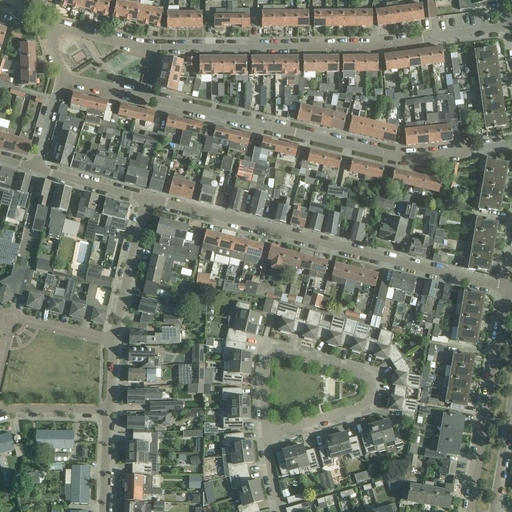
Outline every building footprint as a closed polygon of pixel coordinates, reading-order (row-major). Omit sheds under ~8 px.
[(74,0),(62,0),(61,7),(66,8),(66,5),(73,7),(72,9),(74,0)] [(74,0),(72,9),(77,10),(77,8),(84,9),(86,0),(74,0)] [(86,0),(84,9),(91,11),(90,13),(95,14),(98,0),(86,0)] [(98,0),(95,14),(96,12),(102,13),(102,16),(107,17),(110,0),(98,0)] [(124,21),(128,0),(128,4),(116,1),(113,18),(117,19),(118,17),(124,18),(124,21)] [(136,21),(139,7),(141,0),(139,0),(128,0),(124,21),(129,22),(129,19),(136,21)] [(436,18),(433,0),(425,0),(428,19),(436,18)] [(458,0),(460,10),(483,7),(482,4),(491,2),(490,0),(458,0)] [(139,7),(136,21),(143,22),(142,25),(147,26),(152,3),(146,2),(144,8),(139,7)] [(232,2),(232,10),(232,16),(232,26),(241,26),(241,28),(250,28),(249,10),(237,10),(237,3),(232,2)] [(386,4),(387,10),(389,25),(401,24),(398,8),(397,2),(386,4)] [(152,3),(147,26),(148,24),(154,25),(154,28),(159,29),(162,12),(151,9),(152,3)] [(422,5),(410,7),(412,22),(424,20),(422,5)] [(273,12),(273,28),(285,28),(285,12),(285,6),(274,6),(274,12),(273,12)] [(196,13),(190,13),(190,28),(202,28),(202,14),(205,14),(205,7),(196,7),(196,13)] [(398,8),(401,24),(412,22),(410,7),(398,8)] [(389,25),(387,10),(375,12),(377,27),(389,25)] [(372,11),(360,12),(360,27),(372,27),(372,11)] [(273,28),(273,12),(261,13),(262,28),(273,28)] [(297,28),(297,12),(285,12),(285,28),(297,28)] [(297,12),(297,28),(309,27),(308,12),(297,12)] [(314,28),(325,27),(325,12),(313,12),(314,28)] [(337,12),(325,12),(325,27),(337,27),(337,12)] [(337,27),(349,27),(349,12),(337,12),(337,27)] [(349,27),(360,27),(360,12),(349,12),(349,27)] [(179,29),(179,13),(167,13),(167,29),(179,29)] [(179,29),(190,28),(190,13),(179,13),(179,29)] [(222,26),(232,26),(232,16),(214,17),(214,28),(222,28),(222,26)] [(21,44),(21,58),(35,57),(34,43),(21,44)] [(442,48),(429,50),(431,65),(444,63),(442,48)] [(476,64),(496,61),(494,48),(485,50),(485,49),(482,49),(482,50),(475,51),(476,64)] [(431,65),(429,50),(418,51),(420,67),(431,65)] [(418,51),(406,53),(409,68),(420,67),(418,51)] [(406,53),(395,54),(397,70),(409,68),(406,53)] [(386,72),(397,70),(395,54),(384,56),(386,72)] [(366,57),(366,72),(366,78),(377,78),(377,72),(378,72),(378,67),(378,66),(378,56),(366,57)] [(21,72),(35,72),(35,57),(21,58),(21,72)] [(211,58),(211,74),(211,77),(216,77),(216,74),(223,74),(223,57),(211,58)] [(235,74),(234,57),(223,57),(223,74),(229,74),(229,77),(234,77),(234,74),(235,74)] [(234,57),(235,74),(241,74),(241,77),(247,77),(246,57),(234,57)] [(263,77),(263,57),(251,57),(251,76),(249,76),(249,82),(256,82),(256,77),(256,74),(262,74),(262,77),(263,77)] [(275,74),(275,57),(263,57),(263,77),(268,77),(268,74),(275,74)] [(275,86),(284,85),(284,87),(287,87),(287,81),(286,57),(275,57),(275,74),(275,86)] [(287,81),(287,87),(287,118),(293,120),(297,105),(294,104),(295,100),(293,97),(290,98),(290,87),(289,87),(289,86),(298,86),(298,92),(299,92),(298,76),(298,73),(298,57),(286,57),(287,81)] [(303,73),(315,73),(315,57),(303,57),(303,73)] [(326,73),(326,57),(315,57),(315,73),(326,73)] [(326,57),(326,73),(338,73),(338,57),(326,57)] [(354,73),(354,57),(342,57),(342,78),(354,78),(354,73)] [(366,72),(366,57),(354,57),(354,73),(366,72)] [(163,58),(160,73),(180,77),(183,62),(163,58)] [(195,67),(195,58),(186,58),(186,67),(195,67)] [(204,74),(211,74),(211,58),(199,58),(199,77),(204,77),(204,74)] [(1,59),(0,62),(0,69),(2,71),(3,69),(9,71),(12,62),(1,59)] [(478,77),(498,74),(496,61),(476,64),(478,77)] [(2,71),(0,69),(0,80),(9,83),(11,78),(1,75),(2,71)] [(35,72),(21,72),(22,86),(36,86),(35,72)] [(180,77),(160,73),(157,88),(192,96),(193,91),(194,88),(195,81),(187,79),(186,83),(179,81),(180,77)] [(500,87),(498,74),(478,77),(474,78),(475,91),(500,87)] [(436,96),(448,94),(453,94),(452,86),(450,75),(445,76),(447,87),(448,87),(448,91),(435,93),(436,96)] [(424,96),(423,86),(416,87),(417,97),(424,96)] [(287,87),(284,87),(284,106),(278,106),(278,116),(287,118),(287,87)] [(482,103),(502,100),(500,87),(475,91),(477,104),(482,103)] [(86,115),(90,99),(81,97),(81,95),(73,93),(70,108),(87,112),(86,114),(86,115)] [(347,93),(346,96),(338,95),(338,99),(337,100),(345,101),(344,103),(350,104),(353,94),(347,93)] [(454,101),(453,94),(448,94),(449,99),(449,102),(448,102),(449,114),(444,115),(445,120),(438,121),(438,120),(441,143),(452,141),(451,126),(450,121),(457,120),(456,113),(455,107),(454,101)] [(90,99),(86,115),(104,118),(105,113),(105,111),(108,101),(100,99),(99,101),(90,99)] [(376,118),(380,119),(384,105),(390,107),(392,102),(382,99),(380,104),(380,105),(376,118)] [(484,116),(504,113),(502,100),(482,103),(484,116)] [(135,120),(137,110),(128,108),(129,106),(121,104),(118,116),(135,120)] [(297,121),(308,123),(312,108),(300,105),(297,121)] [(330,107),(324,105),(323,111),(319,126),(331,129),(334,113),(329,112),(330,107)] [(336,107),(334,113),(331,129),(342,131),(346,116),(347,116),(349,110),(336,107)] [(319,126),(323,111),(312,108),(308,123),(319,126)] [(147,112),(137,110),(135,120),(152,124),(155,112),(147,110),(147,112)] [(460,119),(468,118),(467,110),(459,111),(460,119)] [(104,118),(103,121),(109,123),(112,113),(105,111),(105,113),(104,118)] [(365,113),(359,111),(358,119),(352,117),(348,133),(360,135),(363,120),(365,113)] [(505,126),(504,113),(484,116),(486,129),(493,128),(494,128),(496,128),(505,126)] [(65,117),(60,115),(58,123),(78,128),(80,121),(65,117)] [(175,129),(183,131),(185,121),(176,119),(176,117),(168,115),(166,127),(164,133),(174,135),(175,129)] [(100,120),(86,116),(85,121),(99,125),(100,120)] [(468,118),(460,119),(462,140),(470,139),(468,118)] [(386,125),(382,141),(394,143),(398,128),(399,122),(387,119),(386,125)] [(360,135),(371,138),(375,123),(363,120),(360,135)] [(426,122),(428,144),(441,143),(438,120),(433,120),(433,122),(426,122)] [(194,124),(185,121),(179,146),(188,148),(192,133),(200,135),(203,123),(195,121),(194,124)] [(415,124),(417,145),(428,144),(426,122),(415,124)] [(371,138),(382,141),(386,125),(375,123),(371,138)] [(406,146),(417,145),(415,124),(406,124),(404,130),(406,146)] [(213,138),(230,142),(233,133),(223,130),(224,128),(216,126),(213,138)] [(144,137),(145,137),(156,140),(157,134),(145,131),(144,137)] [(77,136),(65,132),(62,144),(58,143),(53,163),(69,168),(77,136)] [(133,134),(123,132),(121,141),(131,143),(133,134)] [(242,135),(233,133),(230,142),(229,149),(238,151),(240,144),(248,146),(248,144),(250,134),(242,132),(242,135)] [(143,145),(145,137),(144,137),(133,134),(131,143),(130,148),(134,149),(135,143),(143,145)] [(157,134),(156,140),(157,140),(168,143),(170,138),(157,134)] [(2,149),(15,153),(18,140),(6,136),(2,149)] [(156,140),(145,137),(143,145),(144,145),(143,147),(155,150),(156,145),(157,140),(156,140)] [(251,164),(255,165),(267,168),(263,166),(264,162),(266,163),(266,160),(263,159),(265,150),(278,153),(279,149),(280,144),(271,142),(271,139),(263,137),(261,149),(255,147),(252,159),(251,164)] [(206,139),(203,152),(205,152),(217,155),(218,150),(211,148),(213,141),(206,139)] [(18,140),(15,153),(28,156),(31,143),(18,140)] [(280,144),(279,149),(278,153),(274,169),(284,171),(286,163),(294,164),(295,157),(298,145),(290,144),(289,146),(280,144)] [(190,154),(192,149),(188,148),(179,146),(175,145),(174,150),(190,154)] [(96,155),(91,174),(100,177),(107,155),(107,153),(102,151),(103,147),(99,146),(96,155)] [(323,166),(326,154),(310,151),(309,153),(308,155),(309,155),(308,162),(323,166)] [(91,174),(96,155),(87,152),(85,157),(75,154),(71,168),(91,174)] [(100,177),(111,179),(116,161),(117,156),(107,153),(107,155),(100,177)] [(125,184),(135,186),(138,171),(141,155),(137,154),(136,162),(130,161),(125,184)] [(326,154),(323,166),(338,169),(340,163),(341,163),(341,161),(341,158),(326,154)] [(142,155),(141,155),(138,171),(135,186),(145,188),(148,173),(145,173),(148,159),(141,158),(142,155)] [(118,156),(117,156),(116,161),(111,179),(121,183),(124,173),(125,168),(124,167),(125,163),(126,159),(118,157),(118,156)] [(229,158),(224,157),(220,170),(230,173),(233,159),(229,158)] [(488,158),(485,171),(505,175),(506,170),(503,169),(504,164),(505,164),(505,163),(496,162),(497,160),(488,158)] [(238,174),(252,177),(255,165),(251,164),(241,161),(238,174)] [(300,171),(299,175),(304,176),(308,162),(302,161),(300,171)] [(350,172),(365,176),(368,164),(352,161),(352,163),(351,163),(351,165),(352,165),(350,172)] [(383,168),(368,164),(365,176),(364,181),(372,182),(373,178),(381,179),(382,173),(383,173),(383,171),(383,168)] [(252,177),(251,184),(250,183),(249,192),(254,194),(249,215),(261,218),(266,198),(271,200),(271,199),(272,188),(268,187),(268,186),(263,184),(267,168),(255,165),(252,177)] [(160,167),(158,175),(153,173),(153,174),(149,190),(161,193),(165,177),(167,169),(160,167)] [(11,195),(14,186),(14,185),(13,187),(10,186),(13,173),(2,170),(0,176),(0,187),(5,189),(3,193),(1,204),(8,206),(11,195)] [(392,182),(407,186),(410,174),(395,171),(394,173),(393,173),(393,175),(394,175),(392,182)] [(505,175),(485,171),(483,184),(503,188),(504,180),(505,175)] [(410,174),(407,186),(414,187),(413,192),(422,194),(425,178),(410,174)] [(30,178),(19,175),(15,190),(13,190),(11,200),(7,212),(14,214),(18,200),(20,192),(26,194),(30,178)] [(169,195),(179,197),(183,182),(184,177),(174,175),(169,195)] [(291,175),(289,182),(296,184),(298,177),(291,175)] [(212,181),(202,178),(199,187),(203,188),(199,202),(212,205),(215,190),(210,189),(212,181)] [(441,181),(425,178),(422,194),(423,189),(439,193),(440,186),(441,186),(441,184),(440,184),(441,181)] [(51,183),(39,180),(34,195),(39,197),(32,231),(42,233),(51,192),(49,191),(51,183)] [(239,212),(244,191),(249,192),(250,183),(236,180),(234,189),(233,189),(232,188),(227,209),(239,212)] [(455,181),(450,181),(450,184),(447,191),(451,193),(454,185),(455,181)] [(179,197),(191,200),(195,185),(183,182),(179,197)] [(363,184),(361,192),(371,194),(372,189),(367,188),(368,185),(363,184)] [(503,188),(483,184),(481,197),(501,201),(502,195),(501,195),(503,188)] [(347,189),(337,187),(337,186),(328,185),(327,195),(335,196),(335,198),(346,199),(347,189)] [(383,197),(385,187),(379,185),(376,195),(383,197)] [(70,189),(57,186),(56,193),(54,193),(51,209),(51,210),(49,219),(50,219),(48,228),(50,229),(48,238),(60,240),(62,234),(65,220),(65,216),(62,215),(62,212),(66,213),(71,190),(70,189)] [(385,187),(383,197),(388,198),(391,188),(385,187)] [(98,197),(85,193),(83,201),(81,200),(79,208),(77,218),(83,220),(83,218),(90,220),(84,240),(93,243),(103,200),(98,198),(98,197)] [(378,196),(376,206),(393,210),(396,200),(388,198),(383,197),(378,196)] [(481,211),(481,213),(487,214),(488,212),(488,210),(496,211),(497,211),(496,211),(497,205),(500,206),(501,201),(497,200),(481,197),(479,211),(481,211)] [(289,199),(284,198),(282,206),(277,204),(273,221),(286,224),(290,208),(287,207),(289,199)] [(322,200),(315,198),(314,206),(308,230),(320,233),(324,217),(316,215),(317,209),(319,209),(322,200)] [(106,199),(101,216),(108,217),(104,236),(109,237),(110,237),(118,202),(106,199)] [(347,208),(354,210),(355,201),(347,200),(346,208),(347,208)] [(109,237),(109,238),(114,239),(116,230),(125,232),(128,221),(126,220),(130,205),(127,204),(118,202),(110,237),(109,237)] [(417,206),(406,203),(403,218),(413,221),(417,206)] [(301,208),(294,206),(290,225),(304,229),(307,215),(300,213),(301,208)] [(361,212),(348,208),(344,224),(352,226),(349,240),(361,243),(365,227),(358,225),(361,212)] [(412,241),(409,255),(419,257),(423,259),(427,245),(432,246),(434,237),(436,228),(436,227),(438,212),(430,210),(428,226),(429,226),(428,237),(422,235),(421,237),(414,235),(412,241)] [(448,212),(443,211),(442,218),(440,217),(439,225),(446,226),(448,212)] [(341,215),(326,212),(323,231),(323,233),(338,237),(341,215)] [(392,218),(389,226),(382,224),(379,236),(386,238),(386,241),(401,245),(407,222),(392,218)] [(475,231),(495,234),(496,230),(493,229),(494,223),(495,223),(486,221),(487,219),(477,218),(475,231)] [(65,220),(62,234),(73,237),(77,234),(80,224),(65,220)] [(174,224),(160,220),(157,234),(161,238),(159,244),(168,246),(170,237),(174,224)] [(174,224),(170,237),(168,246),(178,249),(176,256),(181,257),(183,249),(182,249),(184,241),(187,227),(174,224)] [(436,228),(434,237),(443,239),(444,232),(436,231),(436,228)] [(495,234),(475,231),(473,244),(492,247),(494,240),(495,234)] [(217,247),(220,235),(206,232),(203,244),(201,249),(215,253),(217,247)] [(229,259),(234,239),(220,235),(217,247),(225,249),(223,257),(229,259)] [(443,239),(434,237),(432,246),(433,246),(434,243),(442,245),(443,239)] [(244,262),(246,255),(249,243),(234,239),(229,259),(244,262)] [(0,240),(0,263),(14,267),(20,246),(0,240)] [(153,251),(166,254),(168,246),(159,244),(155,243),(153,251)] [(263,246),(249,243),(246,255),(260,258),(263,246)] [(492,247),(473,244),(471,257),(491,260),(492,255),(491,255),(492,247)] [(168,246),(166,254),(168,254),(176,256),(178,249),(168,246)] [(198,250),(188,248),(187,250),(183,249),(181,257),(182,258),(196,261),(198,250)] [(282,264),(285,252),(270,248),(267,260),(272,261),(271,268),(280,270),(282,264)] [(294,273),(299,255),(285,252),(282,264),(280,270),(281,271),(281,270),(294,273)] [(176,256),(168,254),(166,259),(152,256),(149,269),(162,272),(168,273),(171,260),(181,263),(182,259),(182,258),(181,257),(176,256)] [(296,267),(310,271),(313,259),(299,255),(294,273),(296,267)] [(441,257),(434,255),(432,261),(440,263),(441,257)] [(490,265),(491,260),(471,257),(470,260),(468,270),(478,272),(478,270),(486,271),(486,270),(487,265),(490,265)] [(26,259),(17,258),(16,267),(25,268),(26,259)] [(50,261),(38,259),(36,270),(48,272),(50,261)] [(313,259),(310,271),(309,277),(315,278),(316,273),(325,275),(328,263),(313,259)] [(332,282),(345,286),(349,268),(335,264),(332,277),(333,277),(332,282)] [(9,277),(0,282),(0,301),(2,304),(4,303),(4,304),(11,301),(10,299),(12,298),(11,295),(14,293),(20,294),(26,270),(13,267),(11,277),(9,277)] [(73,272),(54,268),(52,276),(71,280),(73,272)] [(360,284),(364,271),(349,268),(345,286),(354,288),(356,283),(360,284)] [(149,269),(143,295),(158,297),(168,299),(169,299),(171,300),(173,294),(159,291),(161,285),(159,285),(160,279),(170,281),(171,274),(168,273),(162,272),(149,269)] [(26,270),(20,294),(26,296),(24,302),(28,303),(27,307),(30,308),(29,309),(37,310),(37,309),(39,310),(43,292),(36,291),(33,285),(31,285),(34,271),(26,270)] [(378,275),(364,271),(360,284),(375,288),(378,275)] [(270,272),(268,280),(277,283),(279,275),(270,272)] [(381,319),(388,288),(395,289),(392,301),(397,302),(404,275),(392,272),(389,284),(382,282),(373,316),(381,319)] [(210,275),(198,273),(196,286),(208,288),(208,286),(209,281),(210,275)] [(43,292),(39,310),(40,306),(50,308),(49,312),(51,312),(51,314),(58,315),(59,314),(60,315),(64,297),(58,296),(54,290),(52,290),(55,276),(47,274),(43,292)] [(87,274),(85,283),(99,286),(101,277),(87,274)] [(417,278),(404,275),(397,302),(403,303),(405,296),(401,295),(402,292),(412,294),(417,278)] [(101,277),(99,286),(101,286),(111,288),(113,279),(101,277)] [(64,297),(60,315),(61,315),(62,311),(71,313),(70,317),(73,317),(72,319),(80,320),(80,319),(82,320),(86,302),(79,301),(76,295),(73,295),(77,281),(68,279),(64,297)] [(433,319),(435,312),(431,311),(438,284),(425,280),(421,297),(427,298),(423,313),(427,314),(425,323),(426,323),(432,324),(433,319)] [(254,296),(257,284),(246,281),(245,286),(238,285),(237,293),(244,294),(254,296)] [(237,293),(238,285),(224,283),(222,291),(237,293)] [(273,295),(275,288),(257,284),(254,296),(266,298),(272,299),(273,295)] [(86,302),(82,320),(83,316),(93,318),(92,322),(94,322),(94,324),(101,325),(101,324),(104,325),(108,307),(101,306),(97,300),(95,300),(98,287),(90,285),(86,302)] [(174,288),(161,285),(159,291),(173,294),(174,288)] [(199,290),(198,301),(206,302),(207,291),(199,290)] [(462,304),(483,307),(485,296),(484,296),(485,295),(465,291),(462,304)] [(319,309),(322,297),(312,295),(309,307),(319,309)] [(168,299),(158,297),(157,302),(148,299),(148,301),(142,299),(138,312),(154,316),(156,310),(173,313),(180,314),(182,308),(167,304),(168,299)] [(322,297),(319,309),(327,311),(330,299),(322,297)] [(270,314),(276,316),(280,303),(273,301),(270,314)] [(239,311),(237,321),(257,326),(259,316),(249,313),(250,306),(237,302),(235,310),(239,311)] [(303,334),(306,322),(295,319),(298,308),(280,303),(276,316),(282,317),(278,331),(280,331),(280,332),(288,335),(288,333),(291,334),(292,331),(303,334)] [(460,316),(480,320),(483,307),(462,304),(460,316)] [(352,318),(353,313),(346,311),(346,310),(340,309),(338,314),(352,318)] [(319,326),(322,314),(309,311),(306,322),(303,334),(302,337),(304,338),(304,339),(312,341),(312,340),(315,340),(315,339),(320,341),(321,339),(326,341),(330,329),(319,326)] [(433,319),(440,320),(441,313),(435,312),(433,319)] [(182,317),(163,316),(163,325),(177,326),(182,326),(182,317)] [(458,329),(478,332),(480,320),(460,316),(458,329)] [(326,341),(326,343),(328,344),(328,345),(336,348),(336,346),(339,347),(339,344),(350,347),(354,335),(357,324),(346,321),(333,317),(330,329),(326,341)] [(246,344),(245,344),(247,334),(254,336),(255,334),(256,334),(258,327),(256,327),(257,326),(237,321),(235,328),(229,329),(226,341),(246,344)] [(404,322),(403,328),(409,330),(411,323),(404,322)] [(357,324),(354,335),(350,347),(350,350),(352,351),(352,352),(360,354),(360,353),(362,353),(363,351),(374,354),(377,342),(367,339),(370,327),(357,324)] [(440,326),(435,325),(432,337),(437,339),(440,326)] [(180,345),(180,327),(161,327),(161,334),(153,334),(153,337),(146,336),(146,332),(130,331),(129,344),(162,345),(180,345)] [(410,332),(392,327),(391,332),(408,337),(409,334),(410,332)] [(478,332),(458,329),(456,342),(476,345),(478,332)] [(384,359),(386,360),(387,359),(389,359),(393,365),(403,358),(401,355),(396,347),(390,345),(393,334),(381,330),(377,342),(374,354),(373,356),(376,357),(375,358),(383,360),(384,359)] [(246,344),(226,341),(225,353),(230,356),(230,363),(250,365),(250,363),(252,363),(252,356),(251,356),(251,354),(244,354),(244,344),(246,344)] [(446,347),(430,344),(427,362),(432,362),(433,357),(434,357),(434,352),(446,353),(446,347)] [(193,345),(192,365),(193,365),(205,365),(205,361),(205,357),(205,345),(193,345)] [(154,350),(129,349),(129,362),(136,362),(136,363),(142,363),(142,368),(161,369),(162,358),(154,358),(154,350)] [(452,366),(472,369),(474,356),(454,353),(452,366)] [(395,386),(407,388),(419,390),(421,377),(409,375),(410,369),(403,358),(393,365),(396,370),(396,373),(394,373),(394,375),(393,375),(392,383),(393,383),(392,386),(395,386)] [(250,365),(230,363),(229,370),(223,372),(222,383),(242,385),(242,384),(241,384),(242,375),(249,375),(249,374),(250,374),(251,367),(250,367),(250,365)] [(192,375),(178,375),(179,385),(198,385),(205,385),(205,365),(193,365),(192,375)] [(470,382),(472,369),(452,366),(450,378),(470,382)] [(128,369),(128,382),(155,383),(155,369),(141,368),(141,370),(128,369)] [(468,394),(470,382),(450,378),(447,391),(468,394)] [(389,407),(388,410),(402,412),(415,415),(417,401),(405,399),(407,388),(395,386),(393,397),(390,397),(390,399),(389,399),(387,407),(389,407)] [(228,409),(249,409),(249,407),(250,407),(250,400),(249,400),(249,398),(241,398),(241,389),(242,389),(222,389),(222,400),(228,402),(228,409)] [(161,390),(144,390),(144,391),(128,390),(127,406),(144,406),(144,399),(160,400),(161,390)] [(468,394),(447,391),(445,403),(466,407),(468,394)] [(183,411),(182,402),(150,403),(150,412),(183,411)] [(430,409),(419,408),(418,417),(423,418),(423,415),(429,416),(430,409)] [(228,409),(229,416),(223,419),(223,430),(243,429),(242,429),(242,419),(249,419),(249,418),(250,418),(250,410),(249,410),(249,409),(228,409)] [(415,415),(402,412),(401,418),(414,421),(415,415)] [(157,414),(144,414),(144,416),(127,416),(127,429),(144,430),(144,420),(160,421),(160,426),(155,426),(155,432),(159,432),(165,432),(165,425),(170,425),(170,414),(157,414)] [(441,428),(462,432),(464,418),(437,414),(435,427),(437,427),(441,428)] [(384,444),(393,441),(394,445),(402,442),(399,429),(391,432),(388,421),(387,421),(387,420),(379,423),(379,424),(378,424),(384,444)] [(384,444),(378,424),(377,424),(377,423),(369,425),(369,427),(368,427),(370,434),(361,437),(361,436),(360,436),(366,455),(377,452),(379,453),(386,450),(384,444)] [(462,432),(441,428),(437,427),(436,433),(440,433),(439,441),(459,444),(462,432)] [(36,449),(55,449),(55,432),(36,432),(36,449)] [(55,432),(55,449),(73,449),(74,432),(55,432)] [(341,456),(348,454),(352,459),(362,456),(357,437),(356,437),(356,438),(348,441),(345,434),(344,434),(344,432),(336,435),(336,436),(335,436),(341,456)] [(126,454),(147,454),(147,447),(153,445),(153,433),(133,433),(133,434),(134,434),(134,443),(126,443),(126,454)] [(232,455),(252,452),(253,452),(252,443),(251,443),(251,442),(243,443),(242,434),(243,434),(243,433),(223,436),(225,446),(231,448),(232,455)] [(0,436),(0,453),(15,450),(13,444),(11,434),(0,436)] [(341,456),(335,436),(334,437),(334,435),(326,438),(326,439),(325,439),(327,447),(319,449),(318,448),(323,467),(334,465),(334,458),(341,456)] [(459,444),(439,441),(437,452),(431,451),(430,458),(444,460),(445,454),(457,456),(459,444)] [(298,468),(305,467),(309,472),(319,469),(314,449),(313,449),(313,451),(305,453),(303,446),(302,446),(301,445),(293,447),(294,448),(293,449),(298,468)] [(293,449),(292,449),(291,448),(283,450),(284,451),(282,452),(285,462),(278,464),(282,477),(290,475),(289,471),(298,468),(293,449)] [(229,477),(248,473),(247,473),(246,464),(254,463),(253,462),(254,462),(253,454),(252,454),(252,452),(232,455),(233,462),(227,465),(229,477)] [(147,454),(126,454),(126,464),(133,464),(133,474),(132,473),(132,474),(152,475),(152,464),(146,461),(147,454)] [(200,464),(198,456),(189,459),(191,467),(200,464)] [(417,458),(409,457),(407,466),(416,467),(417,458)] [(455,470),(456,462),(443,460),(442,468),(455,470)] [(72,466),(72,485),(88,486),(89,467),(72,466)] [(455,470),(442,468),(441,475),(440,475),(446,476),(446,475),(454,477),(455,470)] [(330,471),(323,473),(328,492),(335,490),(330,471)] [(39,472),(22,474),(23,486),(40,484),(39,472)] [(362,474),(364,481),(370,479),(368,472),(362,474)] [(260,491),(260,490),(261,490),(258,482),(257,481),(250,483),(247,474),(248,474),(248,473),(229,477),(232,489),(238,490),(240,497),(260,491)] [(125,489),(151,490),(152,477),(142,477),(125,476),(125,489)] [(404,476),(387,481),(389,490),(403,486),(403,484),(404,476)] [(193,489),(201,489),(201,477),(194,477),(193,489)] [(439,481),(435,480),(434,481),(433,484),(425,483),(424,487),(421,504),(435,506),(438,489),(439,481)] [(401,500),(421,504),(424,487),(404,483),(401,500)] [(71,501),(71,504),(77,504),(87,504),(88,486),(72,485),(65,485),(64,495),(65,495),(65,501),(71,501)] [(438,489),(435,506),(449,508),(452,488),(446,487),(445,490),(438,489)] [(7,498),(18,495),(16,489),(6,491),(7,498)] [(141,495),(160,495),(161,491),(153,490),(151,490),(125,489),(125,501),(141,502),(141,495)] [(240,497),(243,504),(237,508),(238,511),(259,511),(258,511),(256,503),(263,501),(263,500),(264,500),(261,492),(261,493),(260,491),(240,497)] [(205,493),(203,493),(203,507),(213,504),(212,498),(206,499),(205,493)] [(307,499),(305,493),(286,499),(288,504),(307,499)] [(301,505),(303,510),(302,509),(310,507),(309,502),(301,505)] [(163,511),(164,503),(154,503),(153,511),(163,511)]
